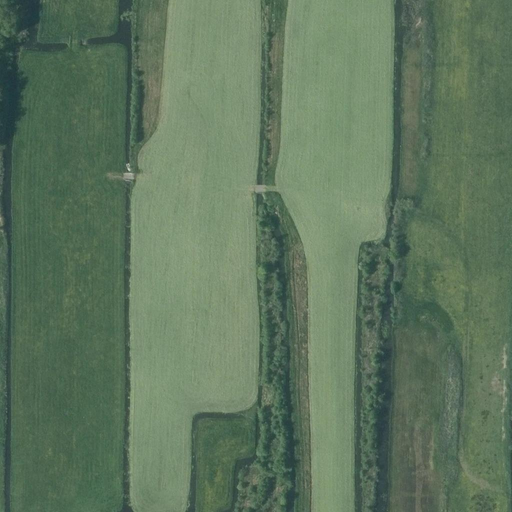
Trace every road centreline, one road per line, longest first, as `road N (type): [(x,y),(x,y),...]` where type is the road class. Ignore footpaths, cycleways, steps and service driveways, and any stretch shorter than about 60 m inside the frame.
road 1 (track): [(326,511),(333,244),(314,195),(252,188)]
road 2 (track): [(100,180),(252,188)]
